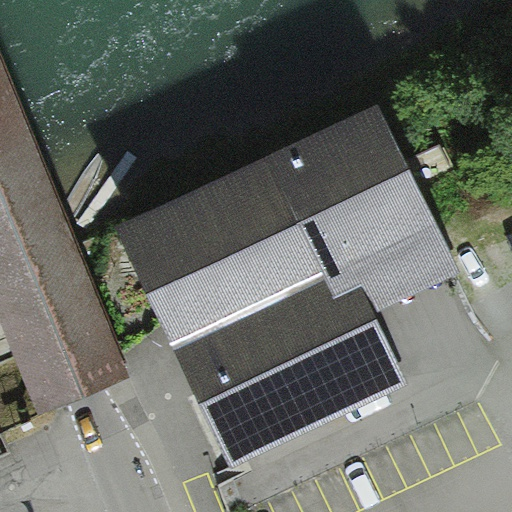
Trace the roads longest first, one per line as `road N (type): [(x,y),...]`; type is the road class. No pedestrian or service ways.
road 1 (secondary): [(0,166),(92,391)]
road 2 (residential): [(0,503),(117,456)]
